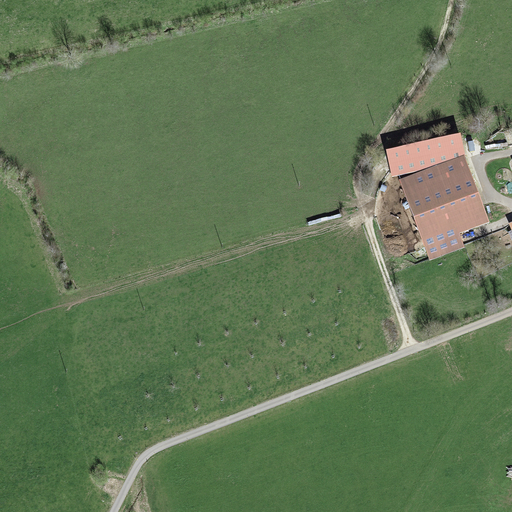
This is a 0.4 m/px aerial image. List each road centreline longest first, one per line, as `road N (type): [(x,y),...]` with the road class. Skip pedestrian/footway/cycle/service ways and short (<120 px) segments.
road 1 (unclassified): [(115,511),(150,453),(511,314)]
road 2 (track): [(367,208),(414,350)]
